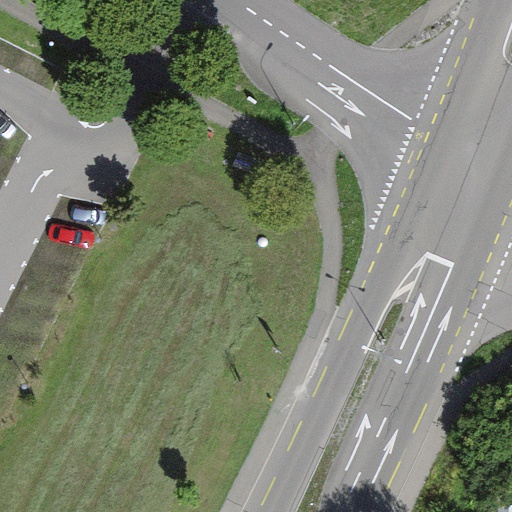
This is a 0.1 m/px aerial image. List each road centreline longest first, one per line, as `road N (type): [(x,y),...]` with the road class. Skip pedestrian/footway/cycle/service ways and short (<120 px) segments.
road 1 (secondary): [(447,149),(273,511)]
road 2 (secondary): [(352,511),(491,193)]
road 3 (residential): [(231,0),(447,149)]
road 4 (secondary): [(501,0),(447,149)]
